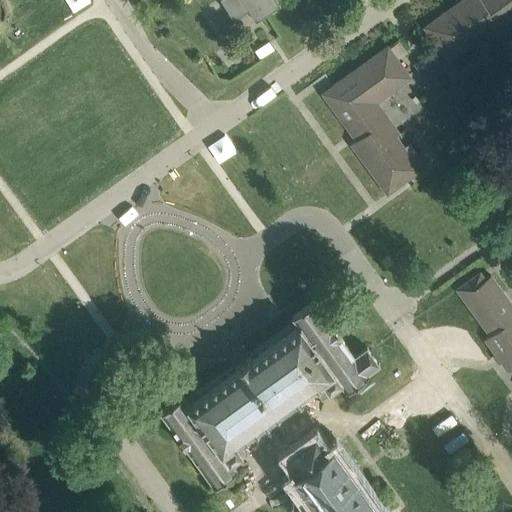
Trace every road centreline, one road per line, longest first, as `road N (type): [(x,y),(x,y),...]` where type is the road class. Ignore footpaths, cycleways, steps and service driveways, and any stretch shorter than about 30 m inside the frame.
road 1 (residential): [(168,511),(90,407),(85,388),(90,369),(152,324)]
road 2 (residential): [(511,480),(385,309)]
road 3 (residential): [(391,0),(221,118)]
road 4 (residential): [(385,309),(321,221),(288,223),(238,260)]
road 5 (residential): [(152,324),(189,346),(256,301),(238,260)]
road 6 (residential): [(221,118),(138,40),(111,0)]
road 7 (residential): [(385,309),(511,218)]
road 8 (residential): [(119,192),(0,274)]
road 9 (unknown): [(0,310),(90,407)]
road 10 (residential): [(221,118),(119,192)]
